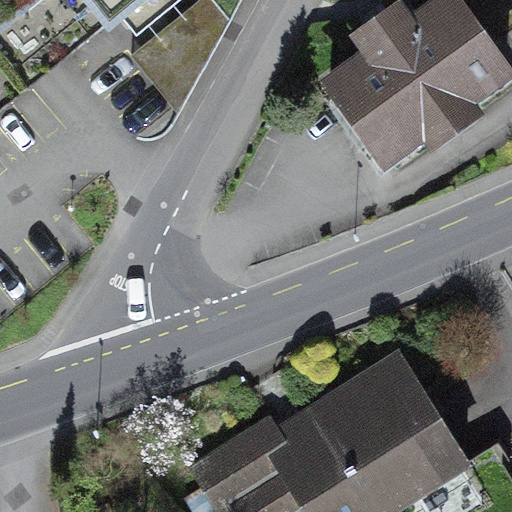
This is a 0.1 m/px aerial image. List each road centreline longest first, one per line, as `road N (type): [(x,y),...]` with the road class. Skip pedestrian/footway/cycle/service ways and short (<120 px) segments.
road 1 (residential): [(167,353),(149,295),(152,266),(292,0)]
road 2 (secondary): [(167,353),(511,215)]
road 3 (secondary): [(0,413),(167,353)]
